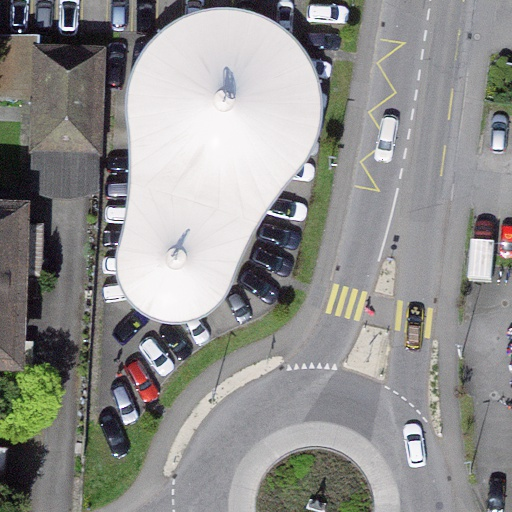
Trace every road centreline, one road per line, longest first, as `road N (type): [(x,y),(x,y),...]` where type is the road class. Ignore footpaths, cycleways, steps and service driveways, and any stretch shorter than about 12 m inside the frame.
road 1 (secondary): [(428,0),(353,404)]
road 2 (secondary): [(353,404),(280,401),(247,418),(221,444),(202,511)]
road 3 (secondary): [(423,511),(406,447),(353,404)]
